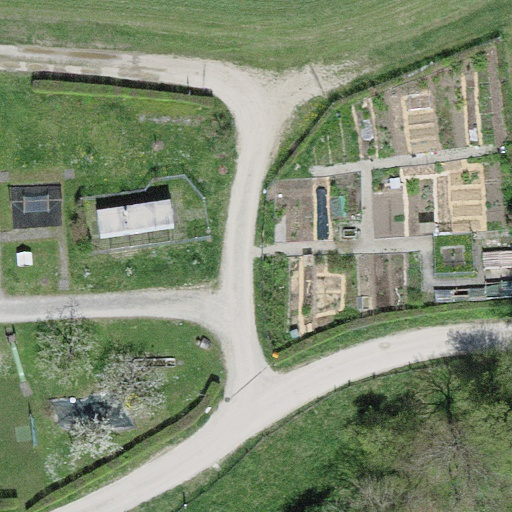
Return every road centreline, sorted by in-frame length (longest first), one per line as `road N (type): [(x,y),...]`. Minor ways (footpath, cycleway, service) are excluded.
road 1 (track): [(250,410),(235,301),(259,111)]
road 2 (track): [(250,410),(381,352),(511,336)]
road 3 (track): [(259,111),(511,3)]
road 4 (track): [(259,111),(240,89),(209,75),(0,58)]
road 5 (track): [(235,301),(0,312)]
road 6 (track): [(85,511),(185,460),(250,410)]
